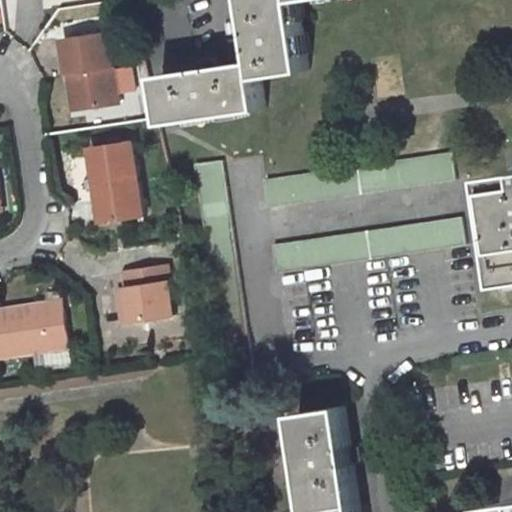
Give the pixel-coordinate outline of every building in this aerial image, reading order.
[(297,0),(251,0),(258,56),(161,70),(169,117),(264,104),(261,74),(308,67),(297,0)] [(85,107),(121,101),(110,30),(66,37),(70,71),(79,70),(85,107)] [(70,71),(76,109),(85,107),(79,70),(70,71)] [(147,212),(138,160),(134,139),(92,146),(95,161),(89,162),(95,198),(105,197),(108,219),(147,212)] [(452,149),(262,175),(267,205),(456,179),(452,149)] [(196,158),(221,342),(227,388),(259,385),(227,153),(196,158)] [(108,219),(105,197),(95,198),(96,207),(98,220),(108,219)] [(461,213),(271,238),(276,268),(465,244),(461,213)] [(133,320),(177,313),(170,263),(126,270),(128,286),(133,320)] [(120,287),(125,322),(133,320),(128,286),(120,287)] [(0,354),(52,347),(46,309),(22,312),(21,305),(0,307),(0,354)] [(298,410),(312,511),(361,511),(346,403),(298,410)]
